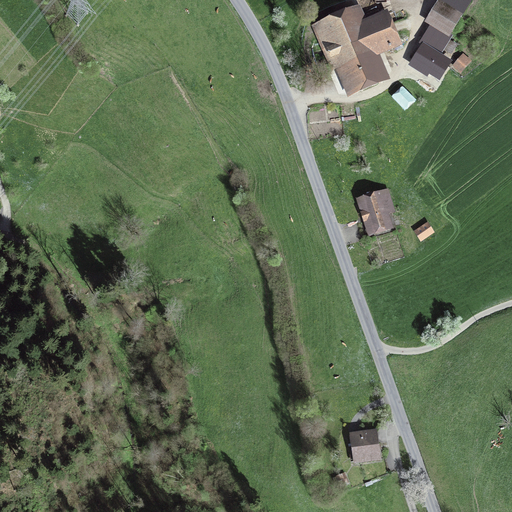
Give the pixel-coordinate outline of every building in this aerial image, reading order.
[(449,33),(469,0),(443,0),(440,2),(429,21),(431,22),(441,29),(449,33)] [(360,26),(354,11),(314,28),(331,69),(340,66),(351,91),(383,78),(373,55),(398,44),(386,15),(360,26)] [(431,22),(421,37),(432,44),(441,29),(431,22)] [(442,36),(436,45),(444,50),(449,41),(442,36)] [(422,49),(412,64),(421,70),(424,65),(441,76),(447,65),(422,49)] [(463,55),(453,65),(461,72),(470,62),(463,55)] [(377,194),(378,196),(358,203),(368,233),(388,226),(384,214),(393,211),(387,194),(383,195),(382,193),(377,194)] [(427,225),(416,232),(421,239),(432,232),(427,225)] [(351,435),(354,462),(380,459),(376,431),(369,432),(368,428),(359,429),(359,434),(351,435)] [(348,483),(345,474),(333,479),(336,487),(348,483)]
